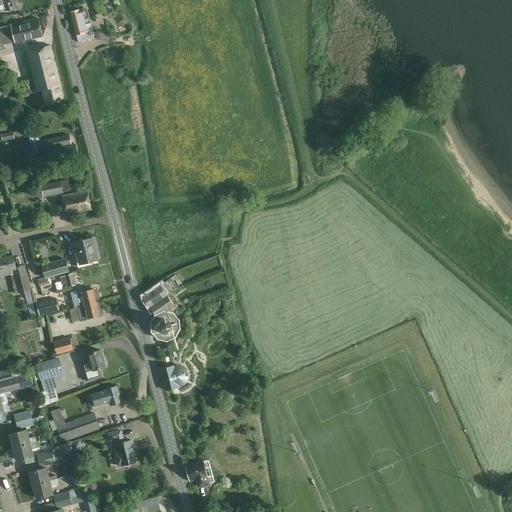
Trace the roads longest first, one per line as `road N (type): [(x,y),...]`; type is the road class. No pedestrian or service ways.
road 1 (unclassified): [(188,511),(113,217)]
road 2 (unclassified): [(113,217),(56,0)]
